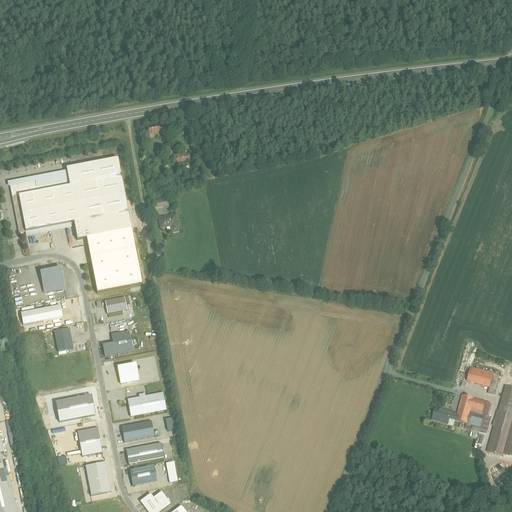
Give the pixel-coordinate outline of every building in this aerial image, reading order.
[(159,125),(148,127),(150,136),(160,134),(159,128),(159,125)] [(179,156),(173,157),(175,164),(190,161),(188,154),(183,155),(179,156)] [(118,159),(66,169),(69,181),(48,185),(48,183),(45,183),(45,185),(37,187),(36,181),(10,186),(19,234),(74,223),(77,241),(86,239),(132,231),(118,159)] [(167,199),(155,202),(156,209),(169,206),(167,199)] [(176,216),(159,219),(161,228),(161,227),(172,225),(172,229),(171,229),(172,233),(179,232),(176,216)] [(142,285),(132,231),(86,239),(97,294),(142,285)] [(61,270),(41,274),(41,275),(39,275),(40,279),(42,279),(45,294),(65,290),(61,270)] [(125,298),(105,302),(107,315),(127,311),(125,298)] [(60,306),(21,314),(23,326),(62,319),(60,306)] [(69,330),(54,333),(58,353),(74,350),(69,330)] [(129,332),(112,336),(113,345),(115,355),(116,356),(133,353),(129,332)] [(115,355),(113,345),(105,347),(103,349),(105,358),(115,355)] [(135,365),(118,368),(121,385),(138,381),(135,365)] [(487,372),(471,368),(470,372),(486,376),(487,372)] [(486,376),(470,372),(467,382),(483,386),(486,376)] [(494,374),(487,372),(486,376),(483,386),(490,388),(494,374)] [(499,376),(494,374),(490,388),(489,390),(494,392),(499,376)] [(511,389),(506,387),(499,412),(511,415),(511,389)] [(163,394),(127,401),(131,418),(166,411),(163,394)] [(91,396),(55,403),(59,423),(95,416),(91,396)] [(474,399),(463,396),(457,416),(458,416),(456,421),(467,424),(470,413),(471,410),(483,414),(486,402),(474,399)] [(451,413),(436,409),(433,420),(448,424),(449,419),(456,421),(458,416),(457,416),(451,414),(451,413)] [(511,415),(499,412),(497,412),(494,422),(496,423),(487,453),(503,457),(504,455),(511,427),(511,415)] [(485,417),(470,413),(467,424),(482,428),(485,417)] [(151,422),(121,428),(124,443),(154,437),(154,434),(151,422)] [(98,429),(77,433),(82,457),(102,453),(98,429)] [(0,511),(13,511),(0,455),(0,454),(4,454),(0,439),(0,511)] [(161,445),(126,451),(129,466),(164,459),(161,445)] [(105,463),(85,467),(91,497),(111,493),(105,463)] [(174,463),(166,464),(170,484),(177,482),(174,463)] [(154,467),(130,472),(133,487),(157,482),(154,467)] [(150,494),(140,502),(146,511),(161,511),(171,505),(161,493),(153,499),(150,494)]
